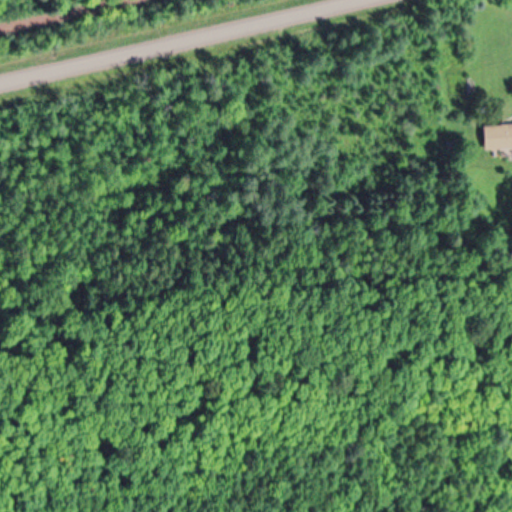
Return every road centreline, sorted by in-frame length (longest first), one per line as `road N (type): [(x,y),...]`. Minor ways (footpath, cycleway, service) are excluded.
road 1 (residential): [(0,82),(356,0)]
road 2 (track): [(0,33),(146,0)]
